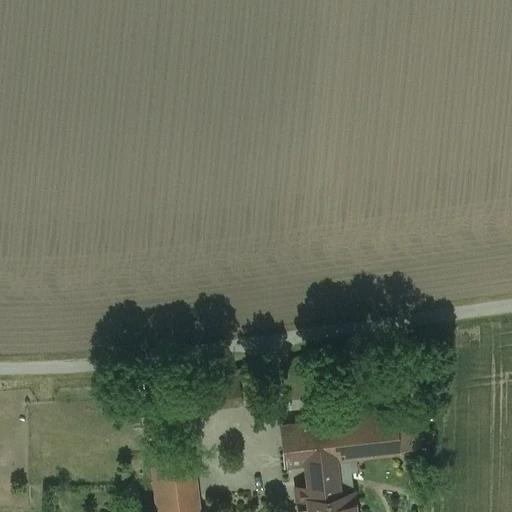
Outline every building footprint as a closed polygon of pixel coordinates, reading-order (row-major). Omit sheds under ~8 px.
[(237,374),(219,377),(222,406),(241,404),(237,374)] [(219,377),(157,384),(161,413),(222,406),(219,377)] [(157,384),(143,385),(146,415),(161,413),(157,384)] [(394,412),(281,425),(286,464),(305,462),(334,458),(398,451),(394,412)] [(151,452),(152,464),(157,511),(198,511),(191,448),(151,452)] [(334,458),(305,462),(309,498),(307,498),(308,500),(311,499),(312,511),(355,511),(353,492),(338,494),(334,458)]
